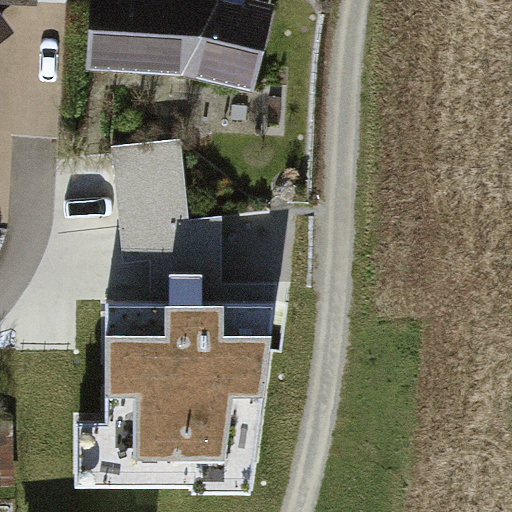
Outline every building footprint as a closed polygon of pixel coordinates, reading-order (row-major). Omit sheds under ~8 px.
[(0,0),(0,56),(38,32),(15,1),(54,5),(54,0),(0,0)] [(112,0),(109,65),(211,71),(275,89),(299,0),(112,0)] [(205,220),(198,135),(122,141),(129,226),(205,220)] [(272,300),(104,300),(101,482),(251,478),(272,300)] [(0,498),(13,498),(11,413),(0,413),(0,498)]
